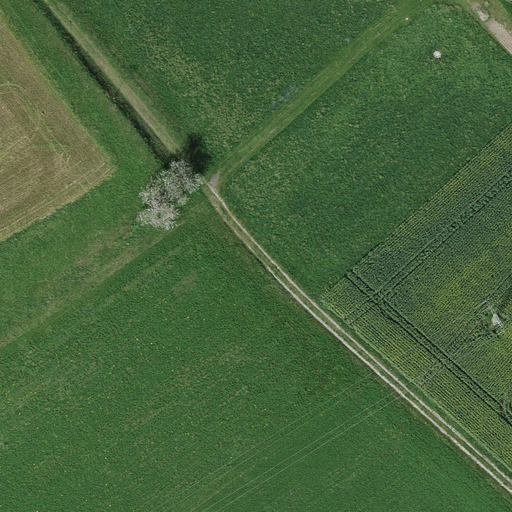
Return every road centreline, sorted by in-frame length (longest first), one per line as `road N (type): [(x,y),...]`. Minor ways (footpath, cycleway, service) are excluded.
road 1 (track): [(52,0),(312,308),(511,486)]
road 2 (track): [(207,189),(339,57),(419,0)]
